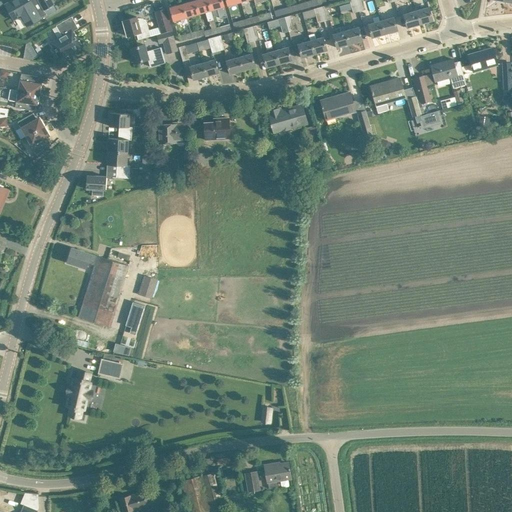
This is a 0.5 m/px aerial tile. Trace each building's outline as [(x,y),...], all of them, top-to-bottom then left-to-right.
[(47,15),(38,0),(14,0),(13,1),(13,0),(12,0),(5,4),(14,20),(20,16),(26,27),(41,18),(47,15)] [(56,9),(53,5),(54,5),(51,0),(38,0),(47,15),(56,9)] [(182,4),(186,18),(199,14),(195,0),(182,4)] [(208,0),(195,0),(199,14),(206,12),(208,21),(209,21),(212,29),(203,31),(204,34),(205,37),(217,33),(216,27),(211,10),(211,11),(208,0)] [(211,10),(217,9),(220,19),(227,17),(222,0),(208,0),(211,11),(211,10)] [(312,0),(311,0),(300,3),(302,9),(314,6),(312,0)] [(353,13),(359,11),(356,0),(349,0),(351,2),(339,6),(341,12),(352,9),(353,13)] [(356,0),(359,11),(365,9),(363,1),(365,0),(356,0)] [(300,3),(288,7),(289,13),(302,9),(300,3)] [(182,4),(170,7),(174,21),(186,18),(182,4)] [(326,5),(320,7),(324,21),(330,20),(326,5)] [(289,13),(288,7),(274,11),(276,17),(289,13)] [(320,7),(314,9),(316,16),(318,23),(324,21),(320,7)] [(429,7),(416,11),(420,24),(433,20),(429,7)] [(159,10),(155,11),(159,26),(160,33),(172,30),(166,8),(159,10)] [(407,28),(420,24),(416,11),(403,14),(407,28)] [(258,15),(260,21),(272,18),(270,12),(258,15)] [(246,19),(247,25),(260,21),(258,15),(246,19)] [(291,15),(285,17),(289,31),(295,29),(291,15)] [(73,48),(74,50),(81,47),(72,32),(78,28),(72,16),(56,25),(62,36),(51,42),(61,58),(69,53),(68,51),(73,48)] [(137,17),(123,21),(124,21),(125,26),(124,26),(127,36),(136,33),(138,39),(136,40),(143,38),(151,36),(160,33),(159,26),(149,29),(147,22),(146,21),(145,19),(143,18),(141,18),(139,18),(137,18),(137,17)] [(283,33),(289,31),(285,17),(279,18),(283,33)] [(398,30),(395,21),(394,17),(381,21),(385,34),(398,30)] [(247,25),(246,19),(232,23),(234,29),(247,25)] [(372,38),(385,34),(381,21),(368,24),(372,38)] [(216,27),(217,33),(231,29),(229,24),(216,27)] [(256,25),(250,27),(254,41),(260,39),(256,25)] [(248,43),(254,41),(250,27),(244,29),(248,43)] [(359,27),(346,30),(350,44),(362,40),(359,27)] [(203,29),(190,33),(192,38),(204,34),(203,31),(203,29)] [(337,48),(350,44),(346,30),(333,34),(337,48)] [(176,48),(173,39),(171,31),(157,35),(159,42),(163,42),(166,54),(177,51),(177,50),(180,49),(179,47),(176,48)] [(190,33),(178,36),(179,41),(192,38),(190,33)] [(323,37),(316,39),(314,33),(309,35),(310,40),(314,54),(327,50),(323,37)] [(214,37),(218,51),(225,49),(221,35),(214,37)] [(213,52),(218,51),(214,37),(210,38),(213,52)] [(138,46),(131,48),(135,63),(148,59),(149,62),(163,58),(160,48),(147,52),(143,38),(136,40),(138,46)] [(302,58),(314,54),(310,40),(298,44),(302,58)] [(185,45),(179,47),(180,49),(183,61),(190,59),(185,45)] [(292,60),(288,47),(275,50),(279,64),(292,60)] [(471,66),(472,66),(473,71),(497,65),(493,48),(468,55),(471,64),(471,66)] [(266,67),(279,64),(275,50),(262,54),(266,67)] [(256,67),(252,53),(239,57),(243,70),(256,67)] [(230,74),(243,70),(239,57),(226,61),(230,74)] [(202,62),(206,76),(219,73),(215,58),(202,62)] [(452,59),(431,65),(435,82),(450,78),(453,88),(466,85),(466,83),(460,61),(454,63),(452,59)] [(190,66),(194,80),(206,76),(202,62),(190,66)] [(511,89),(511,82),(511,77),(511,63),(503,63),(505,90),(511,89)] [(20,80),(18,89),(18,90),(40,94),(41,87),(42,84),(38,83),(39,77),(22,74),(20,80)] [(419,104),(422,103),(431,100),(424,76),(412,79),(419,104)] [(392,81),(371,87),(372,91),(371,92),(372,95),(373,94),(377,106),(378,113),(388,110),(386,103),(405,98),(403,90),(403,88),(400,78),(392,80),(392,81)] [(412,87),(403,90),(405,98),(406,100),(408,99),(413,116),(414,115),(415,115),(417,122),(422,120),(423,126),(440,121),(437,111),(420,115),(420,114),(416,97),(415,97),(412,87)] [(38,105),(40,94),(18,90),(15,107),(33,111),(34,105),(38,105)] [(322,109),(323,108),(326,120),(355,112),(350,92),(342,94),(342,96),(321,102),(322,106),(321,106),(322,109)] [(272,126),(274,132),(307,123),(302,104),(277,111),(276,109),(268,111),(271,124),(270,124),(271,126),(272,126)] [(0,117),(7,116),(8,109),(0,107),(0,117)] [(358,113),(365,137),(366,142),(374,140),(366,111),(358,113)] [(119,127),(119,133),(132,133),(132,127),(130,127),(130,113),(110,112),(109,126),(119,127)] [(33,113),(18,122),(26,137),(45,126),(41,119),(40,116),(36,118),(33,113)] [(480,116),(478,124),(488,125),(489,117),(480,116)] [(230,139),(229,128),(229,118),(220,118),(220,122),(204,123),(205,140),(230,139)] [(185,144),(185,139),(184,125),(176,126),(176,127),(172,127),(172,124),(159,125),(159,134),(157,134),(158,143),(161,143),(161,145),(168,145),(168,143),(177,142),(177,144),(180,146),(183,145),(185,144)] [(309,144),(319,142),(315,125),(304,128),(309,144)] [(52,145),(47,137),(51,135),(45,126),(26,137),(38,157),(52,145)] [(132,140),(132,133),(119,133),(118,138),(108,138),(107,151),(128,152),(129,140),(132,140)] [(382,141),(380,147),(389,151),(391,144),(382,141)] [(117,165),(116,171),(130,172),(130,165),(128,165),(128,152),(107,151),(107,164),(117,165)] [(230,152),(223,155),(226,161),(232,159),(230,152)] [(159,163),(155,169),(163,175),(167,169),(167,165),(163,163),(159,163)] [(87,175),(86,189),(92,189),(92,195),(103,196),(104,190),(106,190),(107,176),(87,175)] [(9,190),(0,186),(0,204),(3,199),(5,200),(9,190)] [(147,256),(154,258),(157,247),(150,245),(147,256)] [(79,317),(88,320),(109,326),(127,266),(97,257),(96,256),(72,248),(68,262),(85,268),(86,262),(95,265),(79,317)] [(152,298),(157,282),(158,279),(144,275),(138,294),(152,298)] [(133,302),(125,325),(126,326),(131,327),(130,333),(136,335),(145,305),(134,302),(133,302)] [(115,343),(113,351),(122,354),(124,346),(115,343)] [(102,359),(99,373),(114,376),(113,380),(119,381),(119,378),(132,381),(135,367),(102,359)] [(67,394),(69,394),(67,406),(71,407),(69,415),(80,417),(82,409),(84,410),(86,398),(90,399),(92,391),(88,391),(90,383),(88,382),(90,374),(79,371),(77,380),(73,379),(71,387),(69,386),(67,394)] [(262,407),(260,422),(271,423),(273,408),(262,407)] [(54,433),(59,422),(52,419),(48,430),(54,433)] [(288,463),(265,467),(269,489),(278,487),(277,480),(291,478),(288,463)] [(260,490),(257,471),(245,473),(248,492),(260,490)] [(213,473),(202,476),(212,511),(219,511),(217,504),(222,503),(213,473)] [(204,511),(211,510),(204,485),(201,476),(182,481),(190,511),(204,511)] [(148,506),(144,491),(130,495),(134,511),(147,511),(146,507),(148,506)] [(130,495),(120,498),(123,511),(134,511),(130,495)]
